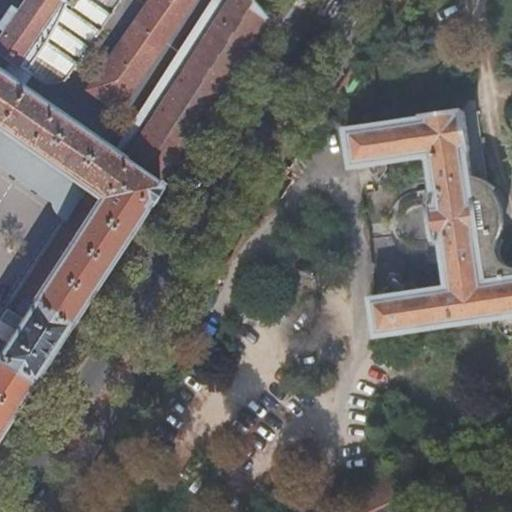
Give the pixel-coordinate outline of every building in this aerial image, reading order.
[(25,0),(18,10),(12,6),(0,22),(0,28),(3,31),(0,36),(0,53),(40,81),(57,77),(109,0),(221,0),(225,2),(122,160),(0,74),(0,131),(24,148),(19,154),(8,169),(38,191),(53,168),(97,199),(0,346),(0,428),(42,364),(43,364),(50,354),(56,345),(55,344),(106,264),(168,168),(215,95),(265,17),(254,5),(249,0),(25,0)] [(180,0),(138,0),(92,69),(81,86),(109,105),(180,0)] [(408,0),(394,0),(391,6),(400,12),(408,0)] [(496,186),(472,173),(469,151),(470,151),(465,110),(463,111),(463,109),(423,115),(423,116),(346,129),(352,169),(429,156),(434,187),(417,190),(418,198),(412,200),(409,202),(403,207),(401,210),(397,218),(396,226),(397,230),(399,237),(405,244),(410,248),(417,251),(425,251),(425,258),(444,256),(448,286),(371,298),(377,337),(468,324),(469,330),(477,336),(493,333),(492,326),(496,326),(496,329),(500,334),(502,336),(507,338),(511,338),(511,266),(506,264),(502,262),(496,256),(494,247),(495,244),(503,221),(503,211),(499,198),(494,189),(494,188),(496,186)] [(419,404),(438,422),(468,390),(449,372),(419,404)] [(349,494),(356,511),(371,511),(413,493),(404,469),(349,494)] [(205,511),(184,478),(130,511),(205,511)]
